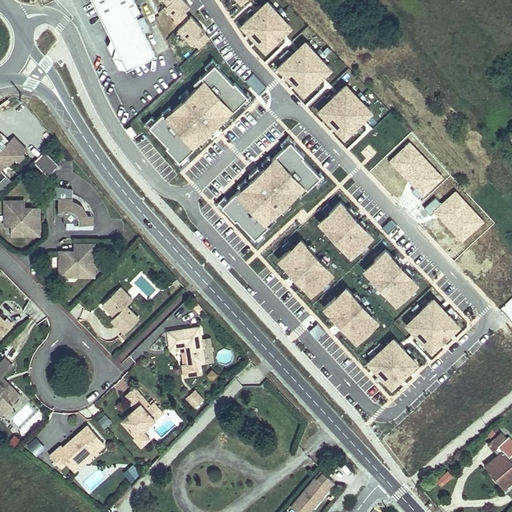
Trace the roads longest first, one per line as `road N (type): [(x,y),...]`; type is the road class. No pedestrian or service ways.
road 1 (unclassified): [(186,194),(368,404),(398,408),(484,323),(481,300),(286,97)]
road 2 (secondary): [(18,66),(50,83),(120,188),(379,473)]
road 3 (unclassified): [(20,23),(56,17),(71,32),(103,103),(151,174),(186,194)]
road 4 (residential): [(75,336),(95,347),(103,369),(94,392),(63,402),(46,393),(35,372),(45,346),(67,335)]
road 5 (unclassified): [(286,97),(186,194)]
road 6 (unclassified): [(286,97),(212,0)]
